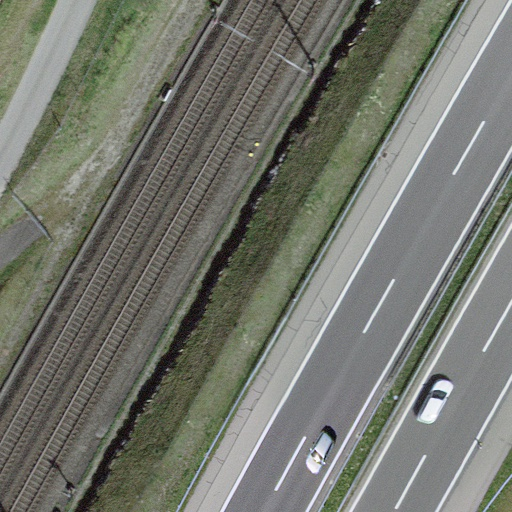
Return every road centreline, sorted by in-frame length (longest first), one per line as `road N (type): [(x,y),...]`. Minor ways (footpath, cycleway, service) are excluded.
road 1 (motorway): [(511,72),(264,511)]
road 2 (motorway): [(393,511),(511,301)]
road 3 (unclassified): [(0,161),(76,0)]
